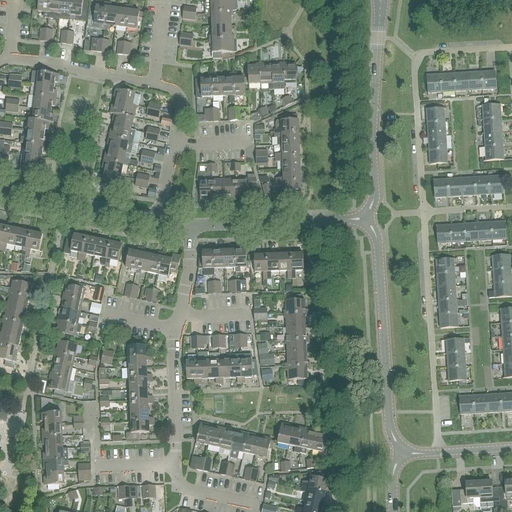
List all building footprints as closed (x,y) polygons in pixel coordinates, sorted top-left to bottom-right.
[(39,0),(38,13),(44,14),(43,18),(49,19),(50,14),(51,0),(39,0)] [(51,0),(50,14),(49,19),(53,19),(60,20),(60,16),(62,0),(51,0)] [(62,0),(60,16),(60,20),(71,21),(71,20),(72,0),(62,0)] [(72,0),(71,20),(87,22),(89,3),(84,2),(84,0),(81,0),(72,0)] [(210,11),(210,18),(212,18),(212,17),(221,17),(220,10),(231,10),(231,9),(233,9),(233,12),(236,12),(237,10),(237,1),(236,0),(235,0),(232,0),(231,0),(211,1),(212,11),(210,11)] [(105,31),(108,4),(105,4),(104,9),(97,8),(96,15),(91,14),(89,16),(88,26),(90,29),(105,31)] [(108,4),(105,31),(109,31),(110,27),(116,28),(118,10),(112,9),(112,5),(108,4)] [(125,11),(118,10),(116,28),(127,29),(130,7),(126,6),(125,11)] [(133,7),(130,7),(127,29),(138,30),(140,13),(133,12),(133,7)] [(197,9),(186,7),(184,7),(183,14),(196,15),(197,9)] [(212,17),(212,18),(212,27),(231,27),(231,17),(233,17),(233,12),(233,9),(231,9),(231,10),(220,10),(221,17),(212,17)] [(232,36),(231,27),(212,27),(212,37),(210,37),(210,44),(213,44),(213,43),(221,43),(221,37),(232,36)] [(180,40),(193,42),(194,35),(181,33),(180,40)] [(234,36),(232,36),(221,37),(221,43),(213,43),(213,44),(213,60),(222,60),(222,54),(237,53),(236,43),(234,43),(234,36)] [(94,40),(92,52),(103,53),(104,41),(94,40)] [(272,65),(260,66),(260,85),(261,85),(269,85),(269,88),(269,90),(273,90),(272,84),(272,65)] [(284,65),(272,65),(272,84),(273,90),(277,90),(285,90),(284,84),(284,65)] [(296,65),(284,65),(284,84),(296,84),(296,65)] [(260,66),(248,66),(248,85),(260,85),(260,66)] [(496,71),(482,72),(483,90),(497,89),(496,71)] [(482,72),(468,73),(469,91),(483,90),(482,72)] [(39,73),(38,85),(55,87),(55,83),(58,83),(59,75),(39,73)] [(233,74),(234,96),(245,96),(245,78),(238,79),(237,73),(233,74)] [(468,73),(454,74),(456,92),(469,91),(468,73)] [(212,75),(213,97),(224,97),(223,79),(217,80),(216,74),(212,75)] [(230,104),(234,104),(234,96),(233,74),(230,74),(230,79),(223,79),(224,97),(229,96),(230,104)] [(454,74),(441,75),(442,93),(456,92),(454,74)] [(202,97),(213,97),(212,75),(208,75),(208,80),(201,80),(201,81),(196,81),(197,99),(202,98),(202,97)] [(442,93),(441,75),(427,76),(428,94),(442,93)] [(38,85),(37,97),(56,99),(57,91),(55,91),(55,87),(38,85)] [(116,90),(114,98),(117,98),(116,102),(132,106),(135,94),(116,90)] [(37,97),(35,109),(53,111),(53,106),(56,107),(56,99),(37,97)] [(112,106),(110,114),(114,115),(130,118),(134,119),(137,107),(132,106),(116,102),(113,102),(112,106)] [(148,109),(160,112),(161,106),(149,103),(148,109)] [(483,107),(484,121),(501,119),(500,106),(483,107)] [(28,114),(28,120),(30,120),(34,121),(50,123),(54,123),(54,115),(52,115),(53,111),(35,109),(35,115),(28,114)] [(159,118),(160,112),(148,109),(146,116),(159,118)] [(427,111),(428,124),(445,123),(444,109),(427,111)] [(213,110),(205,110),(205,116),(205,123),(209,122),(214,122),(213,110)] [(114,115),(113,122),(116,123),(115,127),(132,130),(134,119),(130,118),(114,115)] [(275,131),(275,134),(299,133),(299,121),(297,121),(297,115),(284,115),(284,122),(277,122),(276,124),(276,131),(275,131)] [(484,121),(485,134),(502,133),(501,119),(484,121)] [(30,120),(28,133),(45,135),(46,130),(49,131),(50,123),(34,121),(30,120)] [(0,126),(0,129),(12,131),(13,124),(0,123),(0,126)] [(428,124),(428,138),(446,137),(445,123),(428,124)] [(111,130),(109,138),(133,143),(135,142),(137,132),(132,130),(115,127),(114,131),(111,130)] [(148,127),(147,134),(159,136),(161,130),(148,127)] [(0,136),(12,137),(12,131),(0,129),(0,136)] [(22,138),(21,142),(27,143),(27,145),(47,147),(48,139),(45,139),(45,135),(28,133),(28,139),(22,138)] [(299,133),(275,134),(275,138),(277,138),(278,147),(282,146),(299,146),(299,133)] [(485,134),(486,148),(503,147),(502,133),(485,134)] [(159,136),(147,134),(146,140),(158,142),(159,136)] [(428,138),(429,151),(447,150),(446,137),(428,138)] [(109,138),(108,146),(111,147),(110,151),(126,154),(131,155),(134,143),(133,143),(109,138)] [(27,145),(26,157),(43,159),(44,155),(46,155),(47,147),(27,145)] [(0,146),(0,153),(10,155),(10,148),(0,146)] [(276,155),(276,159),(300,158),(299,146),(282,146),(282,155),(276,155)] [(503,147),(486,148),(486,161),(504,160),(503,147)] [(447,150),(429,151),(430,165),(448,164),(447,150)] [(106,154),(105,162),(124,166),(129,167),(130,162),(125,160),(126,154),(110,151),(109,155),(106,154)] [(144,151),(142,157),(154,160),(155,153),(144,151)] [(256,160),(268,159),(268,151),(256,152),(256,160)] [(22,164),(21,173),(31,174),(31,170),(45,171),(46,163),(43,163),(43,159),(26,157),(23,156),(22,164)] [(153,166),(154,160),(142,157),(141,163),(153,166)] [(283,163),(283,171),(300,170),(300,158),(276,159),(276,163),(283,163)] [(105,162),(103,169),(106,170),(105,174),(122,177),(124,166),(105,162)] [(277,179),(277,183),(301,182),(300,170),(283,171),(284,179),(277,179)] [(101,177),(100,186),(119,190),(122,177),(105,174),(104,178),(101,177)] [(139,174),(137,181),(149,183),(151,177),(139,174)] [(248,180),(236,180),(237,199),(249,199),(249,189),(258,189),(255,175),(248,176),(248,180)] [(489,177),(475,178),(476,196),(490,195),(489,177)] [(503,177),(489,177),(490,195),(504,194),(503,177)] [(475,178),(461,179),(462,197),(476,196),(475,178)] [(461,179),(447,180),(448,198),(462,197),(461,179)] [(236,180),(224,181),(225,199),(237,199),(236,180)] [(448,198),(447,180),(434,181),(435,198),(448,198)] [(148,190),(149,183),(137,181),(136,187),(148,190)] [(213,200),(213,181),(201,181),(201,200),(213,200)] [(224,181),(213,181),(213,200),(225,199),(224,181)] [(301,182),(277,183),(277,187),(284,187),(285,195),(301,195),(301,182)] [(271,194),(268,185),(263,187),(265,195),(271,194)] [(505,223),(492,224),(493,241),(507,241),(505,223)] [(478,224),(464,225),(465,243),(479,242),(478,224)] [(492,224),(478,224),(479,242),(493,241),(492,224)] [(464,225),(450,226),(451,244),(465,243),(464,225)] [(1,251),(2,251),(5,252),(7,245),(15,247),(19,230),(19,228),(18,228),(17,227),(13,226),(11,227),(11,228),(7,227),(1,251)] [(451,244),(450,226),(437,227),(438,245),(451,244)] [(31,233),(19,230),(15,247),(23,248),(22,255),(26,256),(31,233)] [(43,235),(31,233),(26,256),(29,257),(31,250),(39,252),(43,235)] [(77,261),(81,262),(86,238),(74,235),(73,241),(67,240),(64,254),(70,256),(71,253),(78,254),(77,261)] [(87,256),(95,258),(98,240),(86,238),(81,262),(85,263),(87,256)] [(101,266),(105,267),(110,243),(98,240),(95,258),(103,260),(101,266)] [(110,243),(105,267),(109,268),(111,261),(119,263),(122,246),(110,243)] [(129,251),(125,269),(136,272),(141,248),(137,247),(136,252),(129,251)] [(203,259),(199,260),(199,270),(203,270),(203,277),(215,276),(214,270),(214,247),(210,248),(210,252),(202,252),(203,259)] [(217,247),(214,247),(214,270),(225,269),(225,252),(218,252),(217,247)] [(232,251),(225,252),(225,269),(236,269),(235,247),(232,247),(232,251)] [(238,247),(235,247),(236,269),(236,273),(241,273),(240,269),(246,269),(246,251),(239,251),(238,247)] [(136,272),(136,273),(141,274),(141,273),(147,274),(151,255),(144,254),(145,249),(141,248),(136,272)] [(151,255),(147,274),(158,276),(163,253),(158,252),(157,257),(151,255)] [(163,253),(158,276),(169,279),(170,273),(178,275),(182,257),(172,255),(171,260),(166,258),(167,254),(163,253)] [(303,254),(291,255),(292,279),(296,279),(296,272),(304,272),(303,254)] [(279,255),(267,256),(267,280),(271,280),(271,273),(279,273),(279,255)] [(291,255),(279,255),(279,273),(288,272),(288,279),(292,279),(291,255)] [(267,280),(267,256),(254,256),(255,274),(263,273),(263,280),(267,280)] [(492,257),(493,271),(511,270),(510,256),(492,257)] [(436,261),(437,274),(455,273),(454,259),(436,261)] [(493,271),(494,285),(511,284),(511,270),(493,271)] [(437,274),(438,288),(455,287),(455,273),(437,274)] [(30,296),(30,295),(32,286),(12,281),(10,291),(9,291),(7,298),(9,298),(19,300),(20,294),(30,296)] [(246,281),(236,282),(237,294),(246,293),(246,281)] [(511,286),(511,284),(494,285),(495,292),(488,293),(489,299),(511,297),(511,286)] [(133,286),(127,285),(124,297),(130,298),(133,286)] [(67,286),(64,298),(83,302),(86,290),(67,286)] [(130,298),(137,300),(139,288),(133,286),(130,298)] [(438,288),(438,302),(456,301),(455,287),(438,288)] [(94,301),(102,302),(105,290),(97,288),(94,301)] [(154,291),(148,290),(145,302),(152,303),(154,291)] [(152,303),(158,304),(161,292),(154,291),(152,303)] [(32,296),(30,295),(30,296),(20,294),(19,300),(9,298),(7,308),(26,312),(28,302),(31,303),(32,296)] [(64,298),(62,309),(81,314),(83,302),(64,298)] [(285,311),(284,312),(284,318),(285,318),(296,317),(296,312),(305,311),(305,301),(292,301),(286,302),(285,302),(285,311)] [(438,302),(439,316),(457,315),(456,301),(438,302)] [(102,306),(94,304),(92,314),(100,315),(102,306)] [(24,321),(26,312),(7,308),(5,317),(3,317),(2,323),(3,324),(3,323),(13,325),(15,320),(24,321)] [(60,316),(59,321),(78,325),(80,318),(85,319),(86,315),(81,314),(62,309),(62,310),(61,310),(59,311),(58,314),(59,316),(60,316)] [(511,310),(501,311),(502,324),(511,323),(511,310)] [(285,318),(286,328),(306,327),(305,318),(308,318),(307,311),(305,311),(296,312),(296,317),(285,318)] [(457,315),(439,316),(440,329),(458,328),(457,315)] [(1,333),(21,337),(23,328),(25,328),(27,322),(24,321),(15,320),(13,325),(3,323),(3,324),(1,333)] [(78,325),(59,321),(57,333),(76,337),(76,333),(80,334),(82,326),(78,325)] [(511,323),(502,324),(503,338),(511,337),(511,323)] [(119,326),(117,335),(125,336),(126,328),(119,326)] [(286,338),(284,338),(285,341),(285,345),(286,345),(286,344),(297,344),(296,338),(306,338),(306,337),(306,327),(286,328),(286,338)] [(18,348),(19,347),(21,337),(1,333),(1,334),(0,333),(0,349),(8,352),(10,346),(18,348)] [(297,344),(286,344),(286,345),(287,355),(307,354),(306,344),(309,344),(308,337),(306,337),(306,338),(296,338),(297,344)] [(511,337),(503,338),(504,351),(511,350),(511,337)] [(128,348),(128,359),(152,358),(152,354),(146,354),(146,347),(137,347),(136,340),(122,340),(122,345),(126,348),(128,348)] [(446,341),(447,355),(465,354),(464,340),(446,341)] [(60,342),(57,353),(76,357),(78,346),(60,342)] [(266,354),(265,345),(258,346),(259,355),(266,354)] [(0,360),(15,363),(17,354),(20,354),(21,348),(19,347),(18,348),(10,346),(8,352),(0,349),(0,360)] [(104,351),(103,357),(113,359),(114,354),(104,351)] [(57,353),(55,365),(73,369),(76,357),(57,353)] [(287,364),(286,364),(286,371),(287,371),(298,370),(298,364),(307,364),(307,363),(307,354),(287,355),(287,364)] [(447,355),(448,369),(466,367),(465,354),(447,355)] [(241,356),(229,356),(229,362),(230,362),(230,380),(237,379),(237,384),(241,384),(241,361),(241,356)] [(268,365),(266,356),(259,357),(260,366),(268,365)] [(113,359),(103,357),(101,364),(112,366),(113,359)] [(128,359),(128,370),(147,369),(146,362),(152,362),(152,358),(128,359)] [(208,359),(197,359),(197,363),(198,385),(201,385),(201,380),(208,380),(208,362),(208,359)] [(219,359),(208,359),(208,362),(208,380),(215,380),(215,385),(219,385),(219,362),(219,359)] [(224,359),(219,359),(219,362),(219,385),(223,385),(223,380),(230,380),(230,362),(229,362),(224,362),(224,359)] [(241,361),(241,384),(245,384),(245,379),(252,379),(252,377),(251,361),(241,361)] [(197,363),(186,363),(187,380),(194,380),(194,385),(198,385),(197,363)] [(298,370),(287,371),(288,381),(307,380),(307,370),(310,370),(309,363),(307,363),(307,364),(298,364),(298,370)] [(55,365),(52,377),(71,381),(73,369),(55,365)] [(466,367),(448,369),(449,382),(466,381),(466,367)] [(100,370),(99,374),(99,377),(99,382),(108,381),(108,377),(106,377),(106,369),(100,370)] [(128,370),(129,380),(153,379),(153,375),(147,376),(147,369),(128,370)] [(270,380),(269,371),(261,372),(263,382),(270,380)] [(71,381),(52,377),(50,389),(55,390),(68,393),(71,381)] [(129,380),(129,391),(148,390),(147,384),(153,383),(153,379),(129,380)] [(64,398),(65,392),(55,390),(54,396),(64,398)] [(129,391),(130,402),(154,401),(153,397),(148,397),(148,390),(129,391)] [(511,394),(501,395),(502,413),(511,412),(511,394)] [(501,395),(487,396),(488,414),(502,413),(501,395)] [(487,396),(474,397),(475,415),(488,414),(487,396)] [(475,415),(474,397),(460,398),(461,415),(475,415)] [(130,402),(130,413),(148,412),(148,405),(154,405),(154,401),(130,402)] [(0,409),(0,420),(6,422),(8,412),(0,409)] [(130,413),(131,423),(154,422),(154,419),(149,419),(148,412),(130,413)] [(46,421),(46,425),(63,425),(62,413),(43,413),(43,422),(46,421)] [(154,422),(131,423),(131,434),(126,434),(126,441),(140,440),(139,434),(150,434),(150,426),(155,426),(154,422)] [(201,424),(197,443),(209,446),(212,429),(208,428),(209,426),(201,424)] [(277,444),(289,447),(293,430),(289,429),(290,426),(282,424),(277,444)] [(43,430),(43,438),(63,437),(63,425),(46,425),(46,430),(43,430)] [(212,429),(209,446),(220,448),(225,429),(217,427),(216,430),(212,429)] [(300,455),(300,454),(305,430),(297,428),(297,431),(293,430),(289,447),(295,448),(294,453),(300,455)] [(225,429),(220,448),(232,451),(236,434),(232,433),(232,430),(225,429)] [(313,431),(305,430),(300,454),(306,455),(307,450),(313,452),(316,435),(312,434),(313,431)] [(232,451),(231,456),(238,458),(239,452),(244,453),(248,434),(241,432),(240,435),(236,434),(232,451)] [(316,435),(313,452),(319,453),(319,457),(327,459),(329,450),(325,449),(329,435),(321,433),(320,436),(316,435)] [(248,434),(244,453),(256,456),(259,439),(255,438),(256,435),(248,434)] [(47,446),(47,450),(64,449),(63,437),(43,438),(44,446),(47,446)] [(259,439),(256,456),(267,458),(272,439),(264,437),(263,440),(259,439)] [(44,454),(44,462),(69,461),(68,449),(64,449),(47,450),(47,454),(44,454)] [(203,472),(206,460),(199,458),(196,471),(203,472)] [(206,460),(203,472),(209,473),(212,461),(206,460)] [(47,470),(48,474),(64,473),(64,468),(69,468),(69,461),(44,462),(45,470),(47,470)] [(227,477),(229,465),(223,463),(220,475),(227,477)] [(236,466),(229,465),(227,477),(233,478),(236,466)] [(243,480),(250,482),(253,469),(246,468),(243,480)] [(253,469),(250,482),(256,483),(259,471),(253,469)] [(91,481),(91,472),(78,473),(79,482),(91,481)] [(304,481),(302,488),(326,492),(328,480),(329,480),(331,472),(311,474),(309,483),(304,481)] [(64,473),(48,474),(48,478),(45,478),(45,486),(48,486),(49,490),(59,490),(59,485),(65,485),(64,473)] [(511,501),(511,479),(505,480),(505,488),(499,488),(500,502),(511,501)] [(500,509),(500,502),(499,488),(492,489),(492,481),(479,482),(480,498),(480,503),(495,502),(496,510),(500,510),(500,509)] [(480,503),(480,498),(479,482),(466,483),(466,490),(460,491),(461,505),(474,504),(477,508),(480,508),(480,503)] [(137,497),(138,497),(137,487),(126,488),(126,500),(137,500),(137,497)] [(302,488),(301,492),(308,493),(307,501),(324,504),(326,492),(302,488)] [(298,508),(297,511),(299,511),(322,511),(324,504),(307,501),(305,509),(298,508)]
